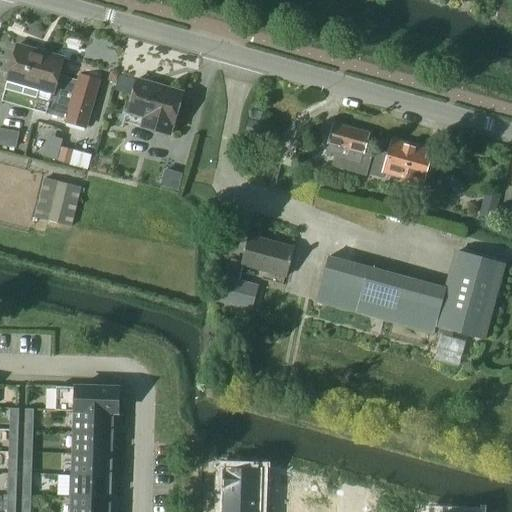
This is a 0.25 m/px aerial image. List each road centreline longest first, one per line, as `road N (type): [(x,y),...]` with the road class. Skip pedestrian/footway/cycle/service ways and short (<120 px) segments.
road 1 (unclassified): [(511,136),(40,0)]
road 2 (residential): [(140,511),(137,377),(120,368),(0,364)]
